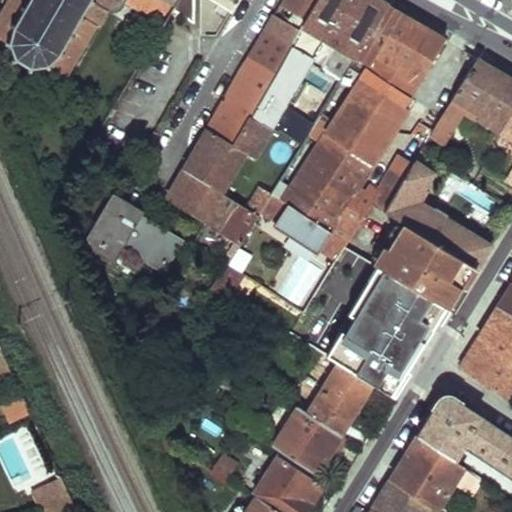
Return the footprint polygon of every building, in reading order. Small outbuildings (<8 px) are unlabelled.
[(4,0),(0,8),(0,38),(4,40),(0,42),(0,46),(3,46),(8,58),(5,61),(8,65),(13,60),(26,68),(26,74),(30,75),(31,70),(43,69),(44,74),(49,72),(50,67),(64,74),(107,0),(4,0)] [(175,0),(122,0),(162,22),(175,0)] [(191,0),(179,0),(173,9),(215,35),(224,21),(191,0)] [(213,0),(231,10),(236,0),(213,0)] [(368,62),(399,9),(395,7),(383,0),(317,0),(309,15),(300,31),(291,46),(275,75),(251,116),(270,128),(277,132),(280,129),(289,135),(296,120),(283,112),(305,76),(314,82),(297,113),(305,119),(293,140),(301,145),(349,66),(357,55),(368,62)] [(283,0),(309,15),(317,0),(283,0)] [(408,14),(399,9),(368,62),(360,74),(349,66),(301,145),(271,195),(260,213),(337,257),(346,241),(371,199),(384,208),(411,165),(398,156),(383,177),(376,188),(368,183),(361,194),(354,192),(415,96),(409,92),(417,78),(421,80),(445,36),(441,34),(425,24),(408,14)] [(300,31),(273,15),(263,30),(291,46),(300,31)] [(255,45),(247,59),(275,75),(291,46),(263,30),(255,45)] [(498,128),(511,107),(511,76),(500,69),(476,56),(431,131),(440,136),(451,120),(455,123),(465,107),(498,128)] [(275,75),(247,59),(219,110),(208,130),(232,145),(251,116),(275,75)] [(511,107),(498,128),(511,136),(511,107)] [(250,157),(270,128),(251,116),(232,145),(208,130),(195,151),(184,171),(221,193),(243,154),(250,157)] [(405,221),(476,264),(488,245),(417,203),(427,188),(421,184),(430,171),(414,161),(411,165),(384,208),(405,221)] [(257,217),(246,209),(221,193),(184,171),(176,185),(172,191),(223,224),(218,233),(240,246),(257,217)] [(271,195),(258,187),(246,209),(257,217),(260,213),(271,195)] [(143,209),(117,195),(87,245),(115,262),(124,248),(167,273),(186,240),(145,217),(148,212),(143,209)] [(376,261),(433,297),(450,307),(462,287),(476,264),(405,221),(389,248),(386,245),(376,261)] [(320,324),(307,345),(378,386),(414,327),(433,297),(376,261),(346,241),(337,257),(366,275),(351,300),(358,304),(350,317),(357,321),(345,339),(320,324)] [(247,275),(229,263),(212,291),(231,302),(247,275)] [(511,282),(505,295),(498,306),(511,315),(511,282)] [(511,315),(498,306),(488,321),(478,336),(511,359),(511,315)] [(511,359),(478,336),(459,366),(505,395),(511,384),(511,359)] [(307,414),(341,433),(359,401),(369,384),(336,364),(307,414)] [(15,388),(0,396),(0,414),(6,426),(29,415),(15,388)] [(511,438),(450,398),(444,397),(437,401),(429,416),(417,436),(452,459),(463,442),(511,472),(511,438)] [(307,414),(295,408),(272,446),(309,471),(319,451),(328,455),(331,450),(341,433),(307,414)] [(0,437),(0,456),(10,492),(46,482),(31,429),(0,437)] [(452,459),(417,436),(405,455),(390,478),(430,505),(436,510),(462,467),(452,459)] [(237,465),(221,455),(213,467),(229,478),(237,465)] [(254,494),(258,497),(280,511),(302,511),(309,502),(302,497),(315,480),(277,455),(254,494)] [(426,511),(430,505),(390,478),(381,493),(371,510),(374,511),(426,511)] [(71,511),(78,502),(66,479),(38,493),(47,511),(71,511)] [(280,511),(258,497),(247,511),(280,511)]
